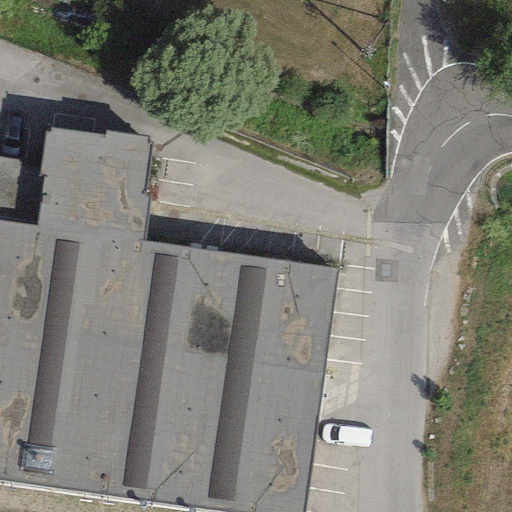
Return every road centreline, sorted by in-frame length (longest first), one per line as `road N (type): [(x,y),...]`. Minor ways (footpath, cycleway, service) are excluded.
road 1 (unknown): [(423,271),(113,116),(0,78)]
road 2 (unclassified): [(511,139),(446,149),(399,402),(397,511)]
road 3 (track): [(446,149),(436,0)]
